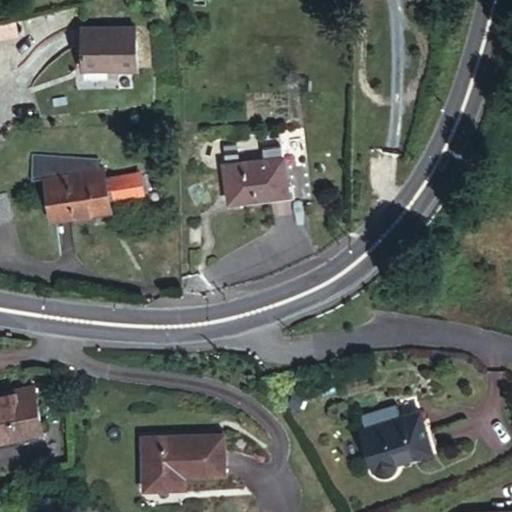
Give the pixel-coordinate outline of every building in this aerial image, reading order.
[(76,33),(80,73),(117,70),(118,72),(138,69),(134,27),(76,33)] [(227,165),(231,203),(289,194),(283,147),(264,149),(265,161),(227,165)] [(44,180),(53,222),(108,211),(101,168),(94,169),(91,155),(72,159),(74,174),(44,180)] [(304,379),(298,395),(307,398),(313,382),(304,379)] [(0,400),(0,446),(45,437),(36,394),(0,400)] [(366,430),(378,468),(385,466),(389,467),(392,468),(395,467),(398,465),(400,463),(402,461),(403,457),(437,445),(425,409),(403,416),(399,404),(367,416),(370,428),(366,430)] [(139,407),(139,456),(176,457),(176,444),(217,444),(217,408),(139,407)]
